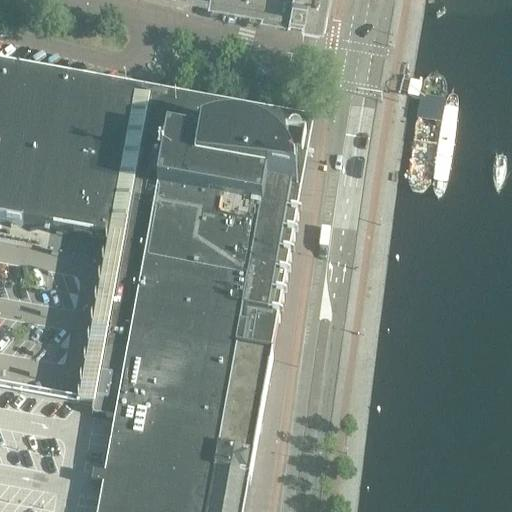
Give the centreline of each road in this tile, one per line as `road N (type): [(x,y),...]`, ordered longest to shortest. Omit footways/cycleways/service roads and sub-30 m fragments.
road 1 (secondary): [(350,62),(286,511)]
road 2 (secondary): [(311,511),(374,68)]
road 3 (residential): [(155,14),(139,56),(126,62),(0,34)]
